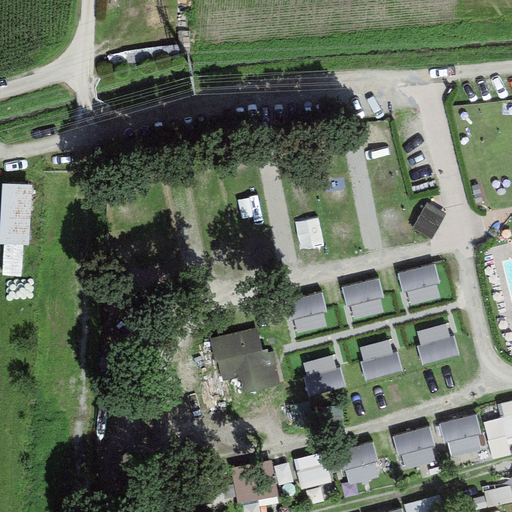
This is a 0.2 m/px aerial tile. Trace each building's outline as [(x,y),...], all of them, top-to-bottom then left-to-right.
[(5,176),(3,272),(30,273),(32,177),(5,176)] [(434,234),(448,210),(430,200),(416,223),(434,234)] [(410,302),(445,293),(437,259),(402,268),(410,302)] [(345,283),(354,316),(389,306),(379,273),(345,283)] [(298,331),(333,319),(322,287),(288,298),(298,331)] [(451,318),(418,328),(427,361),(461,351),(451,318)] [(397,336),(362,341),(366,374),(402,370),(397,336)] [(304,361),(315,394),(348,383),(337,350),(304,361)] [(511,443),(510,435),(511,434),(511,397),(503,399),(507,414),(486,419),(495,456),(511,452),(511,443)] [(477,410),(443,419),(451,454),(486,446),(477,410)] [(427,423),(396,432),(406,466),(438,457),(427,423)] [(342,445),(350,482),(383,475),(375,438),(342,445)] [(333,482),(329,450),(297,454),(302,486),(333,482)] [(281,491),(272,460),(233,471),(243,503),(281,491)] [(281,482),(296,478),(291,460),(277,463),(281,482)] [(490,503),(511,501),(511,483),(488,486),(490,503)] [(441,511),(437,495),(409,502),(411,511),(441,511)]
